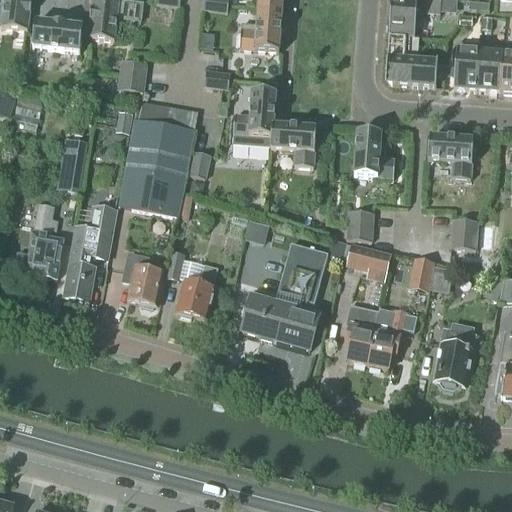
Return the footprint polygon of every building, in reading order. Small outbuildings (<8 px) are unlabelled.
[(1,32),(5,33),(27,35),(29,18),(30,18),(31,7),(30,7),(31,0),(0,0),(0,9),(4,10),(1,32)] [(156,0),(155,9),(179,12),(180,0),(156,0)] [(204,0),(203,15),(227,17),(229,2),(207,0),(204,0)] [(258,0),(257,13),(281,14),(282,0),(258,0)] [(388,33),(388,40),(406,42),(414,42),(415,18),(439,20),(441,4),(391,1),(388,33)] [(90,25),(89,33),(88,43),(113,46),(116,23),(140,26),(142,8),(92,2),(91,14),(90,14),(89,24),(90,25)] [(281,14),(257,13),(256,30),(241,29),(239,55),(278,58),(281,14)] [(459,28),(471,29),(471,21),(459,21),(459,28)] [(483,22),(482,34),(490,35),(491,23),(483,22)] [(31,52),(79,58),(82,32),(66,30),(66,29),(51,27),(51,28),(35,26),(31,52)] [(392,89),(419,91),(421,66),(404,64),(406,42),(388,40),(384,89),(392,89)] [(453,95),(476,96),(480,49),(456,47),(453,95)] [(476,96),(498,98),(502,51),(480,49),(476,96)] [(498,98),(511,99),(511,51),(502,51),(498,98)] [(421,66),(419,91),(435,93),(437,67),(421,66)] [(121,67),(120,81),(144,84),(146,70),(121,67)] [(204,91),(228,94),(229,79),(205,77),(204,91)] [(144,84),(120,81),(118,95),(142,98),(144,84)] [(18,106),(41,111),(44,100),(19,94),(16,106),(18,106)] [(269,155),(271,155),(273,131),(275,98),(251,97),(249,122),(234,121),(232,150),(270,153),(269,155)] [(14,105),(0,100),(0,114),(10,118),(14,105)] [(41,111),(18,106),(12,131),(35,137),(41,112),(41,111)] [(137,107),(118,212),(178,223),(197,118),(137,107)] [(227,107),(219,107),(217,120),(226,123),(227,107)] [(87,122),(86,129),(90,129),(93,117),(94,112),(74,108),(71,119),(87,122)] [(113,136),(126,138),(129,117),(117,114),(113,136)] [(273,131),(271,155),(295,156),(294,172),(313,173),(315,134),(273,131)] [(356,137),(353,181),(393,184),(394,165),(379,164),(380,139),(356,137)] [(427,166),(452,168),(451,184),(470,185),(473,146),(428,142),(427,166)] [(57,195),(78,198),(86,148),(65,145),(57,195)] [(195,158),(190,181),(204,185),(209,161),(195,158)] [(39,279),(38,282),(56,285),(63,246),(49,243),(50,235),(56,237),(58,226),(52,225),(54,212),(37,209),(25,277),(39,279)] [(75,233),(63,302),(89,307),(95,272),(87,271),(88,264),(92,264),(92,263),(107,265),(116,217),(97,214),(93,236),(75,233)] [(348,217),(347,231),(372,233),(373,219),(348,217)] [(246,242),(264,246),(268,228),(250,224),(246,242)] [(452,225),(451,239),(476,241),(477,227),(452,225)] [(372,233),(347,231),(346,246),(371,247),(372,233)] [(476,241),(451,239),(450,254),(475,256),(476,241)] [(327,259),(328,260),(341,264),(346,249),(331,244),(327,259)] [(277,300),(301,306),(313,310),(327,259),(290,249),(277,299),(277,300)] [(347,270),(385,280),(390,260),(351,251),(347,270)] [(165,283),(178,286),(184,260),(171,257),(165,283)] [(136,269),(126,267),(121,287),(132,289),(128,306),(140,309),(140,312),(152,315),(152,312),(154,312),(162,277),(147,274),(149,263),(138,260),(136,269)] [(414,291),(426,294),(430,272),(418,269),(414,291)] [(200,289),(185,286),(177,317),(180,318),(179,321),(190,323),(191,321),(198,323),(205,324),(213,293),(212,292),(216,274),(205,271),(200,289)] [(431,294),(446,297),(451,277),(435,274),(431,294)] [(502,291),(503,285),(491,282),(483,301),(496,306),(502,291)] [(511,284),(503,285),(502,291),(498,309),(511,308),(511,284)] [(260,345),(265,346),(274,309),(276,305),(275,305),(252,299),(251,303),(245,325),(243,324),(240,334),(242,334),(241,338),(261,343),(260,345)] [(274,309),(265,346),(271,348),(271,346),(309,356),(318,321),(298,316),(301,306),(277,300),(275,305),(276,305),(274,309)] [(346,367),(367,371),(375,337),(362,334),(367,311),(355,308),(350,332),(349,331),(345,350),(350,351),(346,367)] [(375,337),(367,371),(387,376),(391,360),(395,361),(399,343),(404,344),(409,320),(391,316),(386,339),(375,337)] [(448,352),(443,351),(435,389),(439,390),(442,395),(453,397),(458,393),(458,392),(461,392),(468,356),(471,341),(451,337),(448,352)] [(511,340),(504,339),(493,406),(500,407),(501,403),(511,405),(511,340)]
